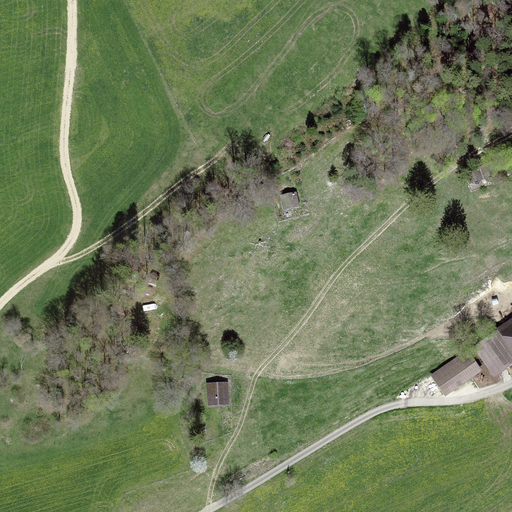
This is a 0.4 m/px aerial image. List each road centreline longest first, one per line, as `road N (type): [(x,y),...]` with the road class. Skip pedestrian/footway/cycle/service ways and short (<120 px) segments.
road 1 (track): [(511,128),(436,178),(337,268),(259,371),(206,511)]
road 2 (track): [(0,309),(73,241),(79,217),(64,161),(70,0)]
road 3 (track): [(205,511),(364,418),(396,405),(471,400),(511,382)]
